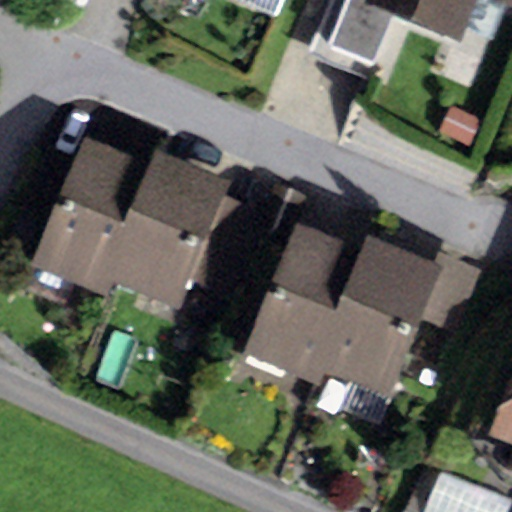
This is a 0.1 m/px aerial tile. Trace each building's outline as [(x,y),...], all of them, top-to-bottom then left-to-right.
[(282,0),(238,0),(247,4),(276,15),(282,0)] [(506,0),(334,0),(317,42),(372,65),(391,18),(397,4),(449,25),(458,29),(470,0),(506,0),(507,0),(506,0)] [(443,40),(449,25),(397,4),(391,18),(443,40)] [(111,277),(152,181),(87,154),(79,173),(47,159),(22,219),(54,232),(45,253),(73,265),(76,279),(105,291),(111,277)] [(152,181),(111,277),(141,290),(152,282),(181,294),(189,273),(222,286),(247,226),(215,213),(222,194),(158,168),(152,181)] [(277,192),(264,224),(287,234),(300,202),(277,192)] [(324,367),(364,270),(299,243),(257,343),(285,355),(287,369),(318,381),(324,367)] [(24,292),(64,309),(76,279),(73,265),(45,253),(41,251),(24,292)] [(364,270),(324,367),(354,379),(365,371),(393,382),(419,320),(450,333),(471,282),(440,269),(435,283),(370,256),(364,270)] [(137,294),(178,311),(185,296),(181,294),(152,282),(141,290),(137,294)] [(287,369),(285,355),(257,343),(253,341),(246,357),(288,374),(287,369)] [(341,407),(381,423),(397,384),(393,382),(365,371),(354,379),(341,407)] [(511,410),(502,434),(511,438),(511,410)]
